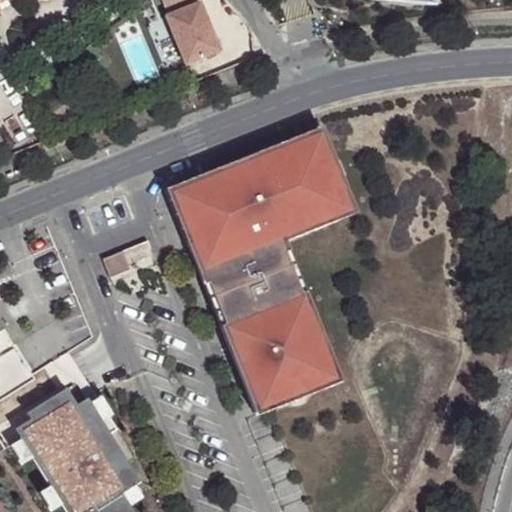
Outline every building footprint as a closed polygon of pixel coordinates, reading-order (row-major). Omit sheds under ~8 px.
[(193,0),(156,0),(163,16),(195,5),(193,0)] [(365,0),(374,1),(373,5),(430,11),(431,1),(431,0),(365,0)] [(199,9),(165,25),(185,72),(219,58),(199,9)] [(192,230),(184,233),(185,234),(225,332),(222,332),(234,361),(236,360),(259,416),(273,410),(293,401),(296,408),(304,405),(301,399),(336,385),(279,244),(336,221),(328,201),(342,195),(337,184),(343,181),(337,167),(331,169),(325,157),(312,163),(304,144),(219,180),(221,185),(181,202),(192,230)] [(184,233),(192,230),(181,202),(221,185),(219,180),(216,174),(164,196),(180,236),(185,234),(184,233)] [(149,247),(104,266),(111,284),(157,266),(149,247)] [(0,345),(4,344),(13,338),(0,317),(0,345)] [(4,344),(0,345),(0,366),(12,359),(4,344)] [(31,424),(15,433),(22,444),(33,462),(50,491),(62,509),(63,511),(129,511),(130,511),(121,498),(135,490),(140,487),(118,452),(112,455),(105,442),(102,444),(96,434),(104,429),(102,426),(91,408),(88,403),(77,410),(67,393),(28,417),(31,424)] [(102,402),(91,408),(102,426),(112,420),(102,402)] [(104,429),(96,434),(102,444),(105,442),(110,439),(104,429)] [(33,462),(22,444),(10,450),(22,469),(33,462)] [(135,490),(121,498),(130,511),(142,504),(135,490)] [(57,511),(62,509),(50,491),(40,497),(48,511),(57,511)]
